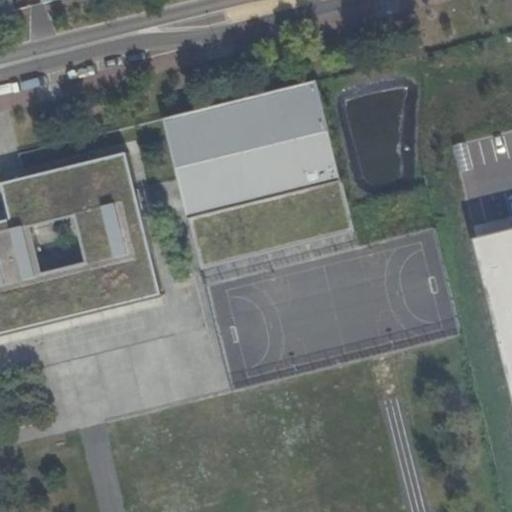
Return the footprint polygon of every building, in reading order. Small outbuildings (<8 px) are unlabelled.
[(0,4),(0,15),(16,12),(13,1),(0,4)] [(353,204),(322,76),(167,114),(206,266),(359,227),(353,204)] [(0,296),(33,288),(42,321),(167,291),(131,149),(7,180),(16,216),(0,219),(0,296)] [(511,321),(511,223),(492,227),(511,321)] [(0,296),(0,341),(44,331),(42,321),(33,288),(0,296)]
